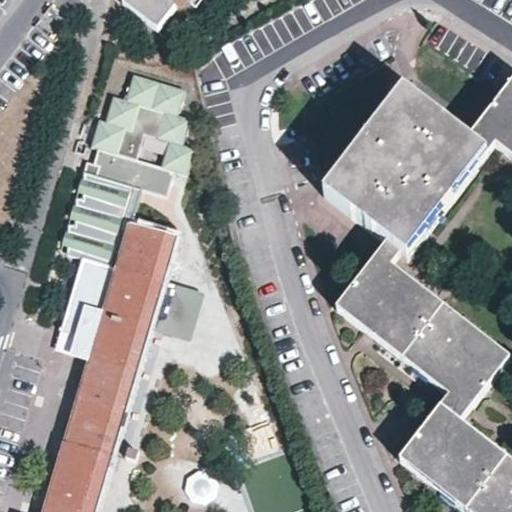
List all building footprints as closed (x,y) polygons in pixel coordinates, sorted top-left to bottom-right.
[(127,0),(124,5),(159,32),(182,0),(188,0),(197,6),(201,0),(127,0)] [(51,252),(83,261),(63,327),(60,327),(59,329),(80,335),(74,355),(89,360),(44,511),(93,511),(148,329),(162,284),(175,240),(128,226),(139,189),(163,196),(170,170),(182,174),(189,147),(178,144),(186,117),(174,113),(180,89),(125,73),(118,96),(106,93),(97,120),(92,118),(84,143),(90,145),(87,157),(90,158),(88,167),(77,164),(51,252)] [(452,511),(511,511),(511,473),(473,443),(511,392),(511,371),(406,288),(415,276),(420,281),(509,166),(511,168),(511,123),(496,145),(492,142),(480,158),(421,112),(340,216),(405,268),(355,332),(462,417),(413,480),(452,511)] [(80,155),(77,164),(88,167),(90,158),(87,157),(80,155)] [(162,284),(148,329),(189,340),(202,296),(162,284)]
